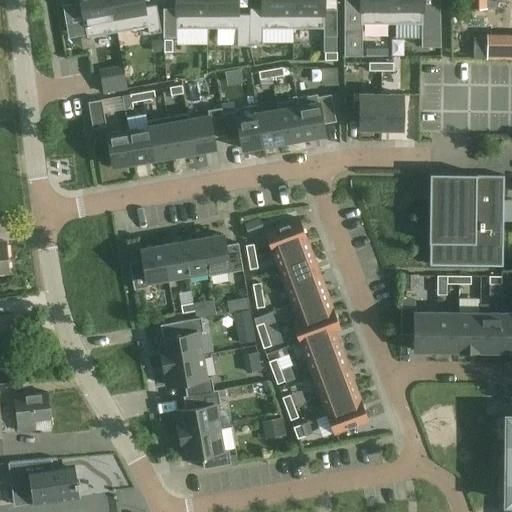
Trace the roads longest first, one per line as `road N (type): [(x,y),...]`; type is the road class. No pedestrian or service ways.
road 1 (residential): [(38,219),(56,310),(163,511)]
road 2 (residential): [(38,219),(309,167)]
road 3 (residential): [(423,469),(184,511)]
road 4 (residential): [(309,167),(388,375)]
road 5 (residential): [(12,0),(38,219)]
road 6 (residential): [(309,167),(358,158),(449,162)]
road 7 (residential): [(388,375),(511,376)]
